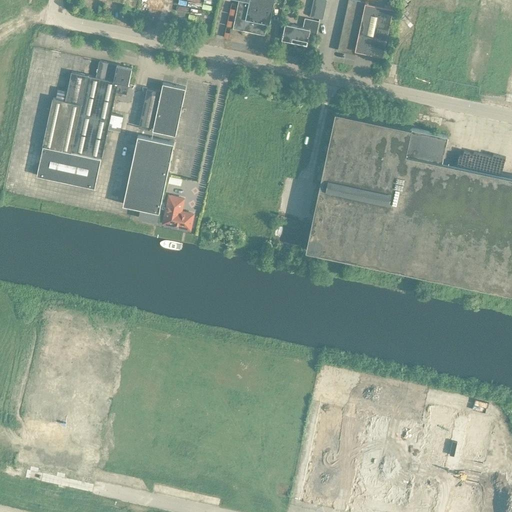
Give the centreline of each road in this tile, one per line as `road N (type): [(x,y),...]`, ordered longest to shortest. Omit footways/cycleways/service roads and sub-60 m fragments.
road 1 (unclassified): [(499,115),(51,17)]
road 2 (unclassified): [(202,511),(0,469)]
road 3 (residential): [(478,511),(284,475)]
road 4 (residential): [(127,430),(0,399)]
road 5 (residential): [(314,405),(437,430)]
road 6 (residential): [(488,388),(485,511)]
